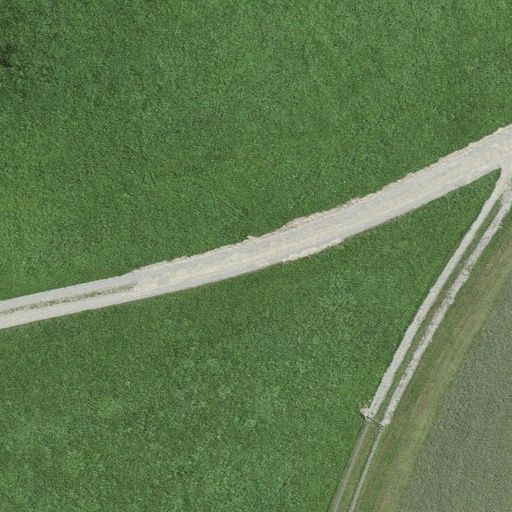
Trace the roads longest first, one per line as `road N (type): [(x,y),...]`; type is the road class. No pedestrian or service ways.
road 1 (track): [(511,152),(298,243),(145,292),(0,324)]
road 2 (track): [(511,161),(358,441),(338,511)]
